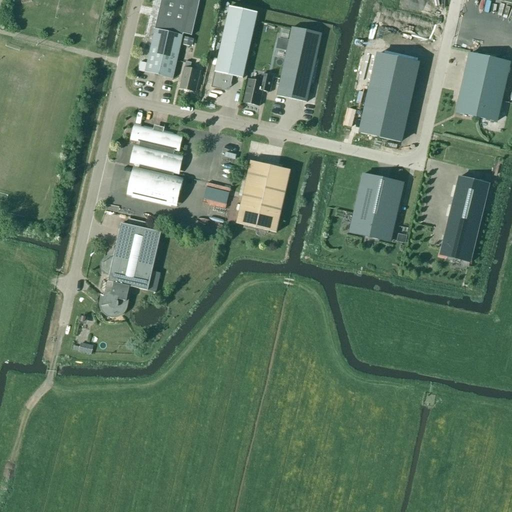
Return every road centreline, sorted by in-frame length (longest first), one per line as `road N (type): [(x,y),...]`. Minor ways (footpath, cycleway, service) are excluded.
road 1 (residential): [(447,34),(421,148),(411,161),(114,97)]
road 2 (residential): [(62,323),(114,97)]
road 3 (track): [(14,440),(48,378),(62,323)]
